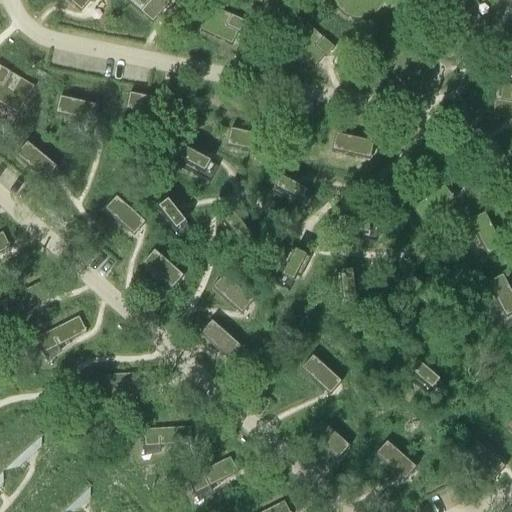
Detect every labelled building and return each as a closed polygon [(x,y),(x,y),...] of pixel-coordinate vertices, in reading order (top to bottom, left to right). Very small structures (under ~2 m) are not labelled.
[(131,0),(152,18),(168,0),(131,0)] [(214,0),(213,0),(201,23),(231,41),(244,16),(214,0)] [(335,0),(337,4),(339,7),(342,9),(345,12),(349,14),(352,15),(356,16),(360,16),(364,16),(368,15),(371,14),(375,12),(378,9),(381,7),(383,4),(385,0),(335,0)] [(471,0),(430,0),(454,37),(483,17),(471,0)] [(309,17),(290,38),(315,60),(334,39),(309,17)] [(403,43),(392,69),(423,83),(435,57),(403,43)] [(0,57),(0,97),(17,108),(35,79),(0,57)] [(511,81),(498,79),(493,114),(511,116),(511,81)] [(127,87),(123,105),(163,114),(167,96),(127,87)] [(61,89),(56,108),(96,117),(100,98),(61,89)] [(230,124),(225,143),(265,152),(269,133),(230,124)] [(336,130),(331,148),(371,157),(375,139),(336,130)] [(23,134),(12,148),(42,175),(54,161),(23,134)] [(182,143),(173,160),(208,177),(217,160),(201,152),(204,146),(188,138),(185,145),(182,143)] [(280,174),(272,190),(306,209),(315,192),(300,184),(303,178),(287,169),(283,176),(280,174)] [(445,181),(410,203),(421,218),(455,197),(445,181)] [(112,191),(100,205),(130,231),(142,217),(112,191)] [(166,196),(152,206),(176,238),(191,226),(180,212),(186,208),(175,193),(168,199),(166,196)] [(340,215),(337,233),(376,240),(379,222),(362,218),(363,212),(345,208),(344,216),(340,215)] [(485,208),(469,217),(486,252),(503,244),(485,208)] [(232,210),(218,222),(242,252),(257,241),(246,227),(251,223),(240,209),(235,213),(232,210)] [(22,228),(0,229),(0,254),(12,252),(11,250),(23,247),(22,228)] [(287,242),(271,279),(288,286),(295,270),(301,272),(308,256),(302,253),(303,249),(287,242)] [(150,245),(138,259),(168,285),(181,272),(150,245)] [(222,268),(210,282),(240,309),(252,295),(222,268)] [(352,268),(334,269),(337,309),(356,307),(355,289),(361,288),(360,270),(352,271),(352,268)] [(511,290),(502,271),(486,280),(504,316),(511,311),(511,290)] [(39,275),(0,294),(0,316),(4,325),(39,300),(37,298),(46,290),(39,275)] [(410,285),(398,298),(428,324),(440,310),(427,299),(431,293),(418,281),(412,287),(410,285)] [(78,312),(28,333),(40,360),(77,338),(75,336),(85,329),(78,312)] [(210,315),(198,329),(228,355),(241,342),(210,315)] [(310,353),(298,367),(329,394),(341,380),(310,353)] [(416,360),(404,374),(434,399),(447,386),(433,373),(438,369),(424,357),(419,363),(416,360)] [(153,368),(100,371),(100,399),(142,392),(142,389),(154,387),(153,368)] [(22,415),(0,435),(0,466),(14,463),(37,443),(38,432),(22,415)] [(318,416),(306,430),(337,457),(349,443),(318,416)] [(188,424),(135,426),(136,455),(178,447),(178,445),(189,442),(188,424)] [(474,438),(462,452),(493,479),(505,465),(474,438)] [(385,439),(373,453),(403,480),(415,466),(385,439)] [(228,454),(180,478),(192,503),(227,480),(226,478),(236,470),(228,454)] [(72,466),(41,495),(58,510),(73,506),(86,495),(86,484),(72,466)] [(41,495),(26,511),(58,511),(58,510),(41,495)] [(289,511),(283,498),(255,511),(289,511)]
